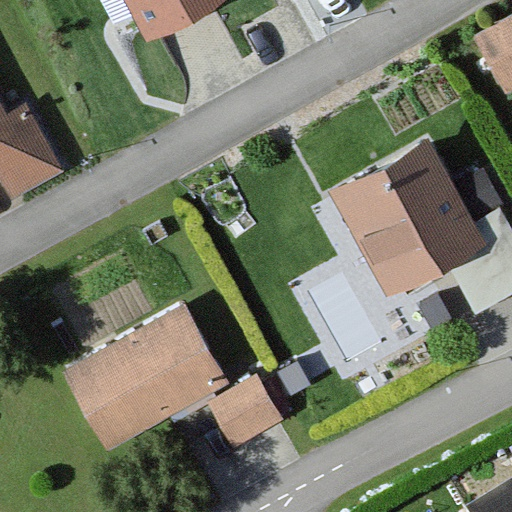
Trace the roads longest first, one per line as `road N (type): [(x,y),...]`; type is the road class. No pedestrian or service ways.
road 1 (residential): [(440,0),(0,243)]
road 2 (residential): [(511,379),(267,511)]
